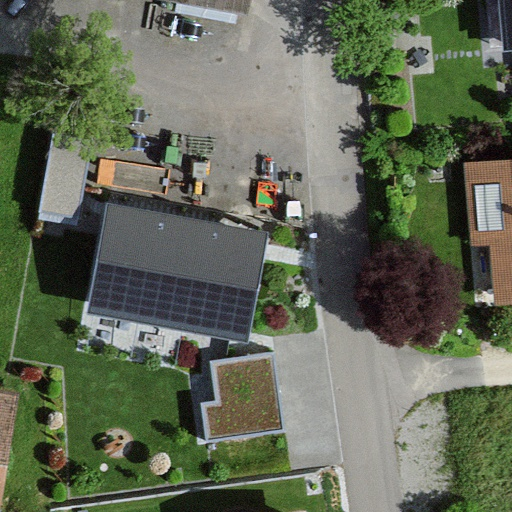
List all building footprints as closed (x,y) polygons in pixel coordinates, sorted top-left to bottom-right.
[(199,0),(243,8),(244,0),(199,0)] [(91,146),(52,139),(39,222),(79,228),(91,146)] [(511,160),(461,164),(472,322),(511,318),(511,160)] [(261,237),(108,208),(91,303),(243,332),(261,237)] [(274,356),(212,366),(217,397),(201,399),(207,433),(284,421),(274,356)] [(0,511),(0,457),(10,399),(0,397),(0,511)] [(304,511),(303,501),(219,511),(304,511)]
